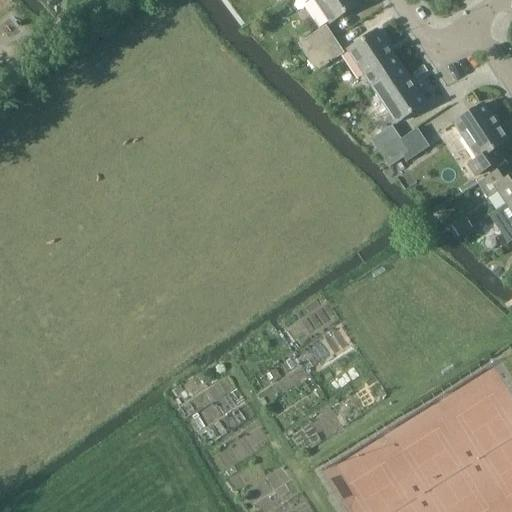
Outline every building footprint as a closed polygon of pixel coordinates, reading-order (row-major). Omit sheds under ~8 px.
[(356,0),(313,0),(329,24),(359,4),(356,0)] [(307,59),(335,40),(325,26),(298,45),(307,59)] [(371,88),(401,68),(377,31),(347,51),(371,88)] [(335,40),(307,59),(316,72),(344,54),(335,40)] [(401,68),(371,88),(396,124),(426,105),(401,68)] [(483,105),(453,124),(477,160),(468,166),(475,177),(504,158),(497,148),(508,141),(483,105)] [(380,154),(401,140),(391,127),(371,141),(380,154)] [(401,140),(380,154),(389,168),(410,154),(401,140)] [(487,199),(497,192),(505,205),(511,200),(511,170),(508,164),(478,184),(487,199)] [(458,237),(471,229),(466,220),(452,229),(458,237)]
